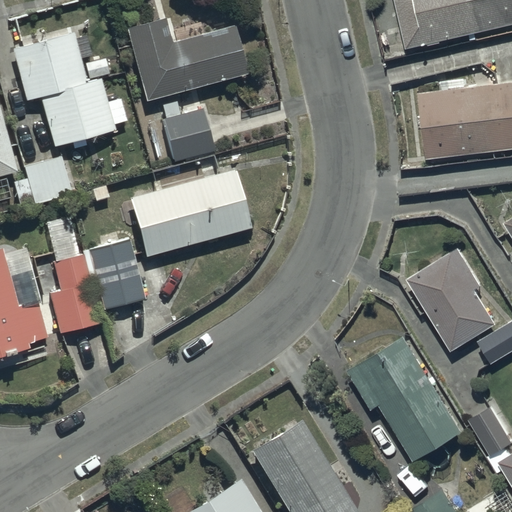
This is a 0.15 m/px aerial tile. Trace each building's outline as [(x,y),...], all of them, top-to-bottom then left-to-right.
[(511,0),(393,0),(403,46),(511,21),(511,0)] [(162,17),(124,28),(144,100),(244,72),(231,23),(169,40),(162,17)] [(69,32),(9,48),(22,100),(38,96),(51,147),(69,142),(71,148),(85,144),(83,138),(112,130),(110,123),(125,119),(119,97),(104,101),(98,77),(101,76),(98,64),(87,67),(90,79),(82,81),(69,32)] [(511,79),(417,90),(425,158),(511,147),(511,79)] [(200,109),(160,119),(170,160),(211,150),(200,109)] [(0,171),(12,168),(0,124),(0,171)] [(24,177),(12,181),(18,206),(70,192),(61,156),(21,166),(24,177)] [(230,169),(126,196),(142,255),(246,227),(230,169)] [(511,214),(501,221),(511,238),(511,214)] [(127,237),(86,248),(102,309),(143,298),(127,237)] [(457,244),(405,276),(450,350),(496,321),(475,287),(481,283),(457,244)] [(0,248),(0,247),(0,353),(26,347),(24,343),(45,337),(36,304),(17,309),(0,248)] [(98,322),(80,255),(51,263),(58,289),(47,292),(58,332),(98,322)] [(511,319),(477,341),(490,361),(511,347),(511,319)] [(460,429),(402,333),(345,368),(369,407),(377,402),(411,458),(460,429)] [(490,405),(467,418),(488,453),(510,441),(490,405)] [(354,511),(355,511),(299,419),(249,450),(286,511),(354,511)] [(511,450),(496,460),(511,486),(511,450)] [(257,511),(237,478),(180,511),(257,511)] [(456,511),(441,487),(402,511),(456,511)]
